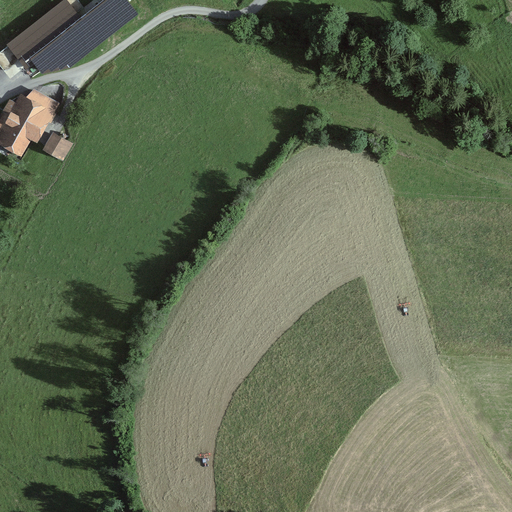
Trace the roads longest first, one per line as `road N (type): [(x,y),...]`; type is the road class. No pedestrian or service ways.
road 1 (unclassified): [(256,0),(240,15),(162,15),(81,70),(0,98)]
road 2 (unclassified): [(511,186),(482,185),(310,118)]
